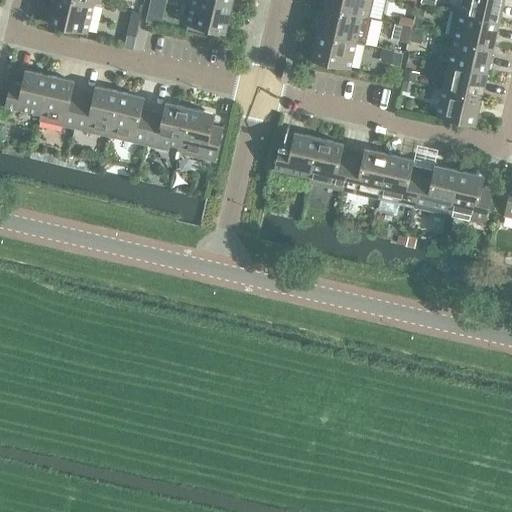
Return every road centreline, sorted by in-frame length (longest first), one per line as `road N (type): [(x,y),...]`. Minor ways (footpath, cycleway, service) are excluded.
road 1 (unclassified): [(511,342),(222,274)]
road 2 (residential): [(263,90),(14,37),(23,0)]
road 3 (residential): [(504,146),(263,90)]
road 4 (unclassified): [(222,274),(0,223)]
road 5 (residential): [(222,274),(263,90)]
